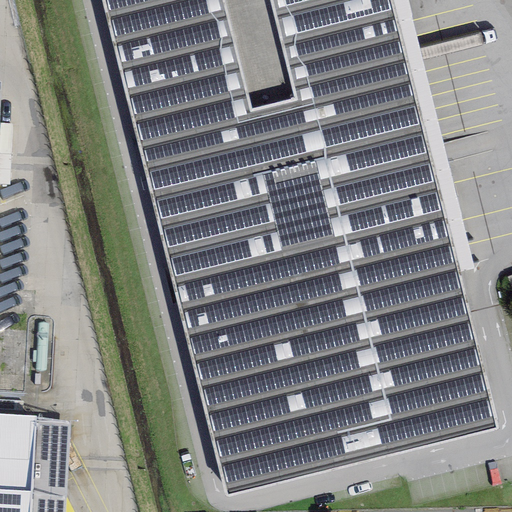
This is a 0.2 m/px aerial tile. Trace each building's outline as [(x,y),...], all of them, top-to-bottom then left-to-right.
[(102,0),(227,497),(496,430),(456,273),(389,0),(102,0)] [(409,0),(389,0),(456,273),(475,268),(409,0)] [(478,257),(511,245),(511,232),(474,245),(478,257)] [(0,511),(30,511),(36,418),(0,415),(0,511)] [(64,511),(70,420),(36,418),(30,511),(64,511)]
